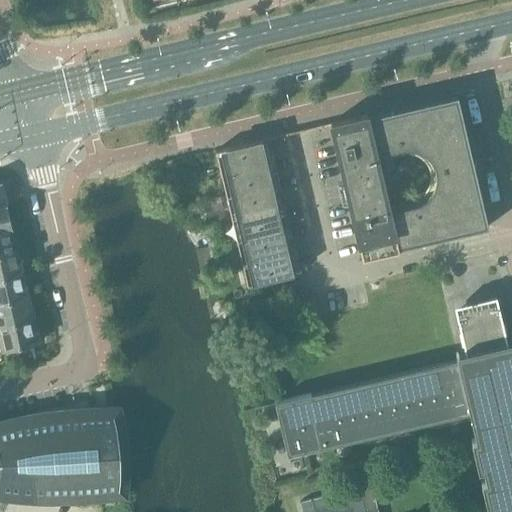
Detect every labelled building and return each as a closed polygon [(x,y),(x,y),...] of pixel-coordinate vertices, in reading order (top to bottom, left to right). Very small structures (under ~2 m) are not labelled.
[(457,95),(367,116),(367,114),(330,123),(333,133),(346,189),(344,190),(344,191),(347,191),(361,250),(360,250),(362,257),(398,249),(398,247),(488,226),(473,161),(475,161),(474,159),(473,159),(457,95)] [(222,172),(222,173),(267,162),(262,142),(263,142),(262,139),(215,150),(216,153),(219,166),(223,165),(224,171),(222,172)] [(223,180),(226,195),(272,184),(267,162),(222,173),(224,173),(226,179),(223,180)] [(233,216),(233,217),(277,206),(272,184),(226,195),(230,210),(233,210),(235,216),(233,216)] [(0,206),(0,230),(12,228),(7,205),(0,206)] [(233,224),(237,239),(283,229),(277,206),(233,217),(233,218),(235,217),(236,223),(233,224)] [(0,230),(0,254),(15,251),(10,228),(12,228),(0,230)] [(243,261),(288,251),(283,229),(237,239),(240,255),(244,254),(245,260),(243,261)] [(0,254),(0,277),(21,273),(15,251),(0,254)] [(288,251),(243,261),(243,262),(245,261),(247,268),(244,268),(247,282),(246,282),(247,285),(294,274),(293,271),(288,251)] [(0,277),(0,301),(26,296),(21,273),(0,277)] [(0,301),(0,325),(33,318),(30,305),(28,304),(26,296),(0,301)] [(511,511),(511,340),(506,342),(496,301),(456,311),(466,352),(458,354),(457,352),(456,353),(457,360),(310,396),(309,394),(274,403),(275,405),(276,404),(288,453),(287,454),(287,455),(337,443),(336,441),(388,429),(389,430),(404,427),(403,425),(456,413),(456,414),(470,411),(473,427),(475,426),(477,438),(471,439),(472,441),(473,440),(479,468),(478,468),(478,469),(484,468),(487,479),(481,481),(481,482),(483,482),(489,509),(488,509),(488,511),(494,509),(494,511),(511,511)] [(33,318),(0,325),(0,334),(4,350),(6,349),(8,351),(17,349),(18,346),(39,341),(33,318)] [(0,491),(5,492),(22,494),(42,494),(68,494),(84,493),(120,490),(120,481),(120,469),(120,458),(119,445),(118,434),(116,423),(113,414),(105,413),(95,413),(88,413),(76,414),(65,415),(29,420),(17,422),(0,425),(0,491)] [(377,511),(371,483),(299,501),(301,511),(377,511)]
